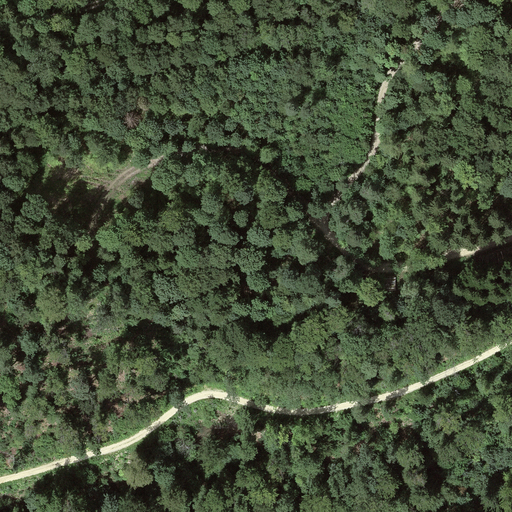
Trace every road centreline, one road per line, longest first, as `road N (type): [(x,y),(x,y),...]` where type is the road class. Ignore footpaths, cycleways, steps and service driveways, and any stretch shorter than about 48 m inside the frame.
road 1 (track): [(511,342),(425,381),(317,410),(277,412),(215,392),(198,396),(138,437),(0,478)]
road 2 (track): [(451,0),(385,81),(375,143),(319,221)]
road 3 (track): [(0,282),(90,302),(98,208),(134,169)]
road 4 (track): [(319,221),(253,151),(193,147),(134,169)]
road 5 (track): [(319,221),(335,243),(375,265),(511,240)]
